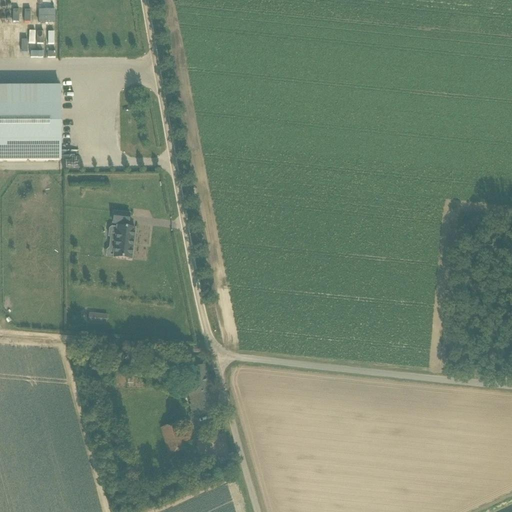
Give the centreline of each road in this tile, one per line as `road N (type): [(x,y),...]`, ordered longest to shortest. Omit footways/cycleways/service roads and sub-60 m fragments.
road 1 (unclassified): [(211,355),(144,0)]
road 2 (unclassified): [(511,386),(211,355)]
road 3 (track): [(0,335),(211,355)]
road 4 (unclassified): [(257,511),(211,355)]
